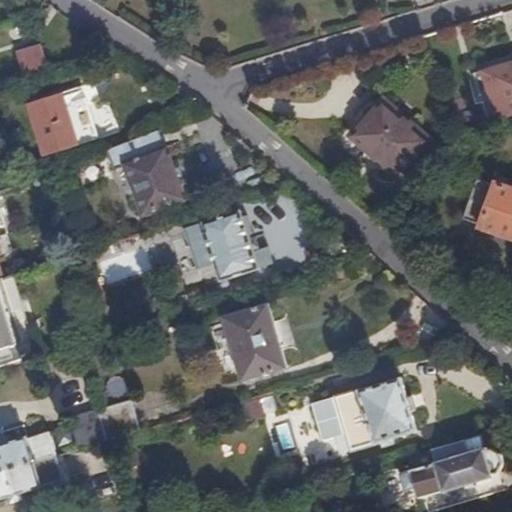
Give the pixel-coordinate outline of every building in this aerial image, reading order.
[(17,53),(23,72),(48,65),(43,45),(17,53)] [(511,63),(474,76),(487,123),(511,115),(511,63)] [(13,81),(0,84),(0,96),(16,92),(13,81)] [(79,145),(79,141),(68,107),(64,92),(28,104),(44,157),(79,145)] [(352,136),(398,178),(430,141),(384,100),(379,104),(372,98),(349,124),(356,131),(352,136)] [(68,107),(79,141),(88,138),(77,104),(68,107)] [(186,200),(160,131),(109,151),(116,169),(125,166),(144,215),(186,200)] [(482,227),(511,238),(511,187),(498,182),(496,185),(479,179),(466,218),(482,225),(482,227)] [(208,233),(207,234),(222,280),(260,268),(242,211),(205,223),(208,233)] [(187,246),(180,221),(148,231),(156,257),(187,246)] [(0,253),(13,249),(7,234),(0,236),(0,274),(1,274),(0,269),(0,253)] [(72,256),(86,252),(80,234),(66,238),(72,256)] [(0,367),(23,361),(0,288),(0,367)] [(224,317),(243,381),(287,367),(269,304),(224,317)] [(70,410),(91,407),(86,377),(65,380),(70,410)] [(349,433),(354,449),(417,430),(402,378),(314,404),(326,440),(338,437),(349,433)] [(98,409),(107,440),(141,430),(131,399),(98,409)] [(259,400),(234,406),(239,422),(264,415),(259,400)] [(79,449),(107,440),(98,409),(69,417),(79,449)] [(0,471),(35,461),(56,455),(49,431),(0,445),(0,471)] [(343,452),(354,449),(349,433),(338,437),(343,452)] [(486,452),(481,436),(408,458),(410,465),(402,468),(403,474),(402,475),(406,491),(417,488),(420,498),(494,477),(493,475),(500,473),(505,465),(502,455),(493,450),(486,452)] [(0,471),(0,499),(42,486),(35,461),(0,471)] [(92,501),(123,492),(115,466),(84,475),(92,501)]
